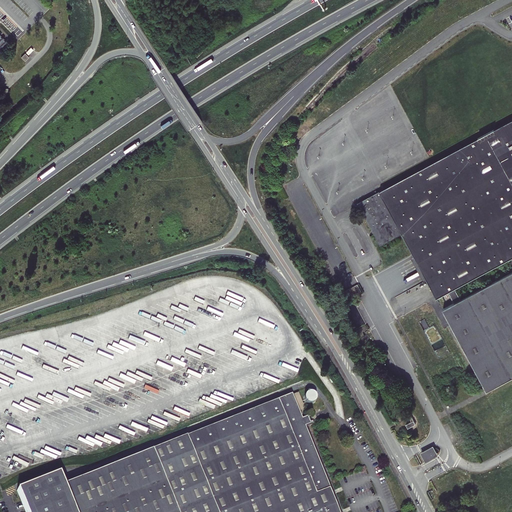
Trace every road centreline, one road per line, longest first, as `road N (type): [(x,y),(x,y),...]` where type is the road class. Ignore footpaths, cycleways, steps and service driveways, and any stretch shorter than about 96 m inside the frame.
road 1 (motorway): [(0,239),(143,134),(367,0)]
road 2 (unknown): [(343,420),(315,386),(292,388),(84,472),(29,479),(12,489),(15,511)]
road 3 (motorway): [(316,0),(156,97),(0,209)]
road 4 (unknown): [(302,345),(135,413),(0,456)]
road 5 (tertiary): [(430,511),(281,250)]
road 6 (unknown): [(0,345),(209,279),(245,285),(270,306)]
road 7 (unknown): [(0,398),(270,306)]
road 8 (tertiary): [(305,304),(422,511)]
road 9 (motorway): [(281,250),(256,200),(252,156),(307,82)]
road 10 (motorway): [(0,317),(182,258)]
road 11 (motorway): [(182,258),(252,256),(305,304)]
road 12 (motorway): [(307,82),(411,0)]
road 13 (motorway): [(206,137),(244,137),(307,82)]
road 14 (motorway): [(94,0),(92,49),(50,108)]
